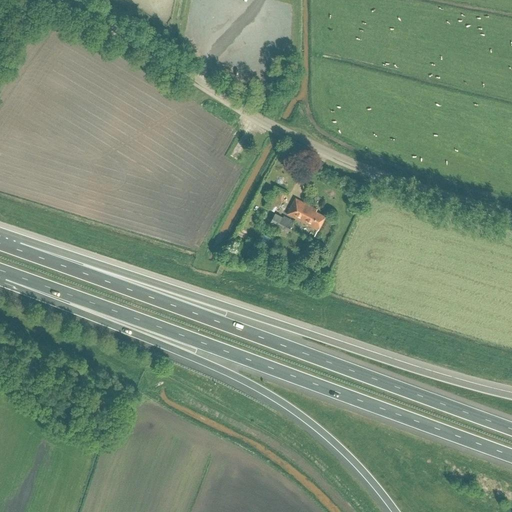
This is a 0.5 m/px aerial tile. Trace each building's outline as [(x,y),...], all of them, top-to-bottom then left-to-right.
[(306,178),(300,188),(303,190),(309,180),(306,178)] [(268,210),(274,213),(275,213),(285,195),(278,191),(273,188),(263,208),(268,210)] [(295,198),(286,214),(317,231),(325,217),(310,209),(311,207),(295,198)] [(281,218),(275,213),(274,213),(269,225),(278,230),(277,233),(285,238),(287,234),(293,223),(282,217),(281,218)] [(139,318),(152,322),(154,316),(141,312),(139,318)]
